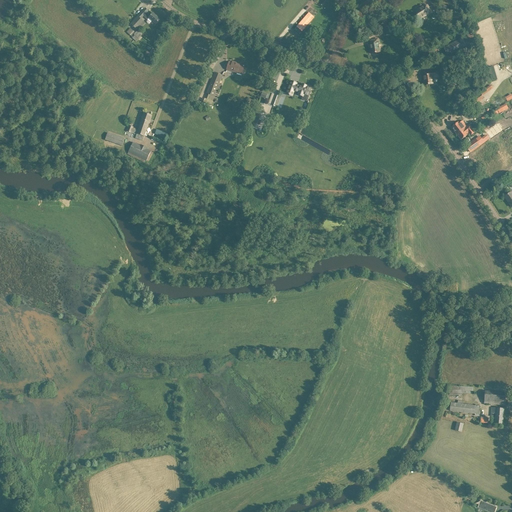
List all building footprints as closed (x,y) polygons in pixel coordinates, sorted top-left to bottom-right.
[(415,11),(418,15),(420,19),(431,12),(427,5),(420,10),(419,9),(415,11)] [(154,26),(156,24),(160,19),(153,13),(151,15),(148,13),(147,12),(143,16),(144,17),(147,20),(149,18),(152,21),(151,23),(154,26)] [(309,13),(294,30),(300,34),(314,17),(309,13)] [(137,30),(144,22),(142,20),(138,16),(131,24),(137,30)] [(381,26),(384,36),(391,34),(389,24),(381,26)] [(138,30),(132,38),(136,42),(143,34),(139,30),(138,30)] [(380,52),(380,51),(377,39),(370,40),(372,49),(370,49),(371,54),(380,52)] [(458,40),(444,48),(447,54),(454,50),(455,51),(462,47),(458,40)] [(150,58),(155,50),(153,48),(150,53),(147,51),(145,54),(148,56),(147,56),(150,58)] [(228,63),(225,72),(228,73),(229,71),(234,72),(233,73),(237,74),(238,73),(242,74),(241,77),(245,79),(248,68),(244,67),(244,66),(236,64),(236,66),(228,63)] [(498,81),(494,68),(486,70),(490,84),(498,81)] [(433,84),(433,83),(432,77),(439,76),(438,70),(431,71),(424,72),(425,80),(424,80),(424,85),(433,84)] [(216,72),(206,98),(213,101),(223,75),(216,72)] [(287,93),(287,94),(288,91),(293,93),(294,90),(299,92),(298,94),(303,96),(304,94),(308,96),(309,94),(310,94),(311,91),(310,90),(311,89),(306,87),(306,86),(303,84),(302,84),(302,85),(301,85),(301,86),(301,87),(297,85),(296,85),(296,84),(297,83),(291,81),(287,93)] [(493,89),(492,87),(491,84),(489,86),(476,95),(477,96),(470,102),(473,106),(484,98),(483,96),(493,89)] [(504,111),(508,109),(506,104),(501,106),(498,108),(493,111),(494,115),(498,113),(499,112),(500,113),(504,111)] [(143,141),(152,115),(144,113),(138,130),(133,128),(134,127),(128,125),(126,131),(130,133),(136,135),(135,138),(143,141)] [(255,113),(249,124),(254,127),(260,115),(255,113)] [(467,126),(462,121),(459,123),(458,122),(451,127),(461,140),(465,137),(469,134),(470,136),(475,132),(470,124),(469,124),(467,126)] [(497,124),(486,132),(490,138),(501,130),(497,124)] [(154,133),(165,137),(167,132),(156,128),(154,133)] [(125,138),(108,133),(105,140),(122,146),(125,138)] [(470,152),(480,145),(489,138),(486,134),(481,138),(480,136),(476,139),(475,138),(466,146),(470,152)] [(505,136),(489,148),(493,154),(509,143),(505,136)] [(141,145),(140,146),(133,142),(127,154),(133,157),(145,163),(146,161),(151,151),(147,149),(148,148),(141,145)] [(494,155),(482,164),(487,171),(499,163),(498,161),(500,160),(498,157),(496,158),(494,155)] [(473,387),(450,386),(449,395),(462,396),(462,393),(473,394),(473,387)] [(505,393),(500,393),(485,391),(484,403),(504,405),(505,393)] [(463,401),(458,401),(458,403),(451,402),(449,411),(475,414),(475,416),(479,416),(480,406),(463,404),(463,401)] [(491,413),(493,414),(493,416),(495,417),(495,424),(498,424),(503,425),(504,408),(499,408),(492,407),(491,413)] [(488,511),(495,511),(497,507),(480,501),(478,508),(488,511)]
